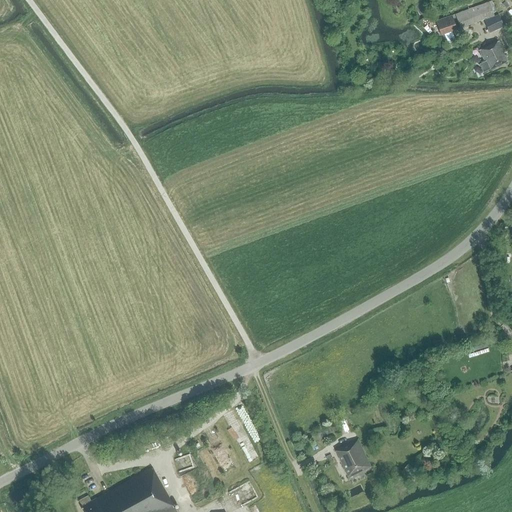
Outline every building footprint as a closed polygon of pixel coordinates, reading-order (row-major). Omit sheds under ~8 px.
[(460,28),(494,16),(489,2),(455,15),(460,28)] [(451,15),(435,21),(441,36),(457,30),(451,15)] [(488,32),(503,25),(499,16),(484,23),(488,32)] [(465,42),(474,39),(469,29),(461,33),(465,42)] [(507,62),(503,53),(504,53),(501,46),(498,41),(479,50),(484,62),(479,64),(483,73),(490,69),(491,70),(507,62)] [(505,317),(511,310),(511,302),(508,299),(497,309),(505,317)] [(335,450),(348,478),(357,473),(370,467),(358,440),(335,450)] [(417,472),(408,464),(401,473),(410,480),(417,472)] [(83,511),(175,511),(174,508),(152,468),(91,502),(88,496),(79,500),(82,506),(81,507),(83,511)]
